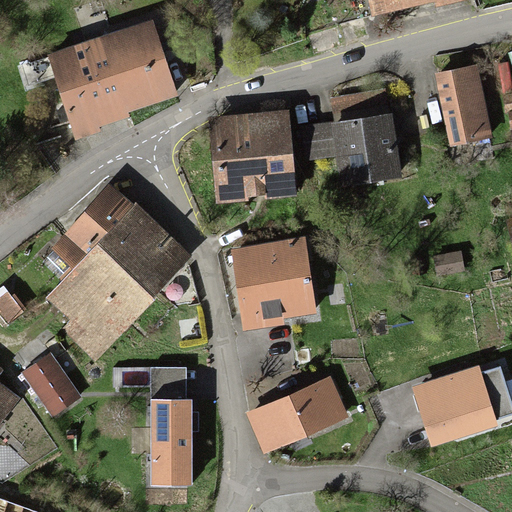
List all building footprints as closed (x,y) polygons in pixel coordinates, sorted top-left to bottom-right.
[(374,0),(377,12),(429,0),(374,0)] [(148,16),(45,49),(68,121),(171,88),(148,16)] [(469,61),(434,66),(446,139),(481,134),(469,61)] [(281,107),(211,116),(220,188),(290,179),(281,107)] [(392,113),(328,120),(334,173),(398,166),(392,113)] [(65,324),(96,351),(185,250),(106,181),(47,248),(69,267),(45,295),(71,318),(65,324)] [(300,234),(226,245),(238,322),(312,311),(300,234)] [(51,353),(21,374),(52,419),(82,398),(51,353)] [(478,367),(412,388),(430,447),(496,427),(478,367)] [(330,376),(246,413),(264,455),(349,419),(330,376)] [(0,407),(11,393),(0,384),(0,407)] [(192,399),(151,399),(151,486),(192,486),(192,399)] [(47,511),(0,493),(0,511),(47,511)]
